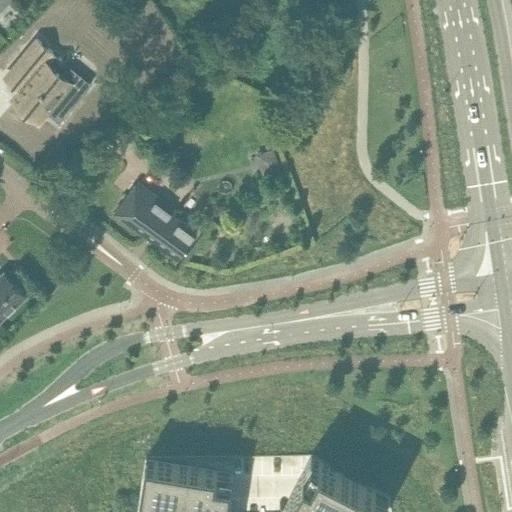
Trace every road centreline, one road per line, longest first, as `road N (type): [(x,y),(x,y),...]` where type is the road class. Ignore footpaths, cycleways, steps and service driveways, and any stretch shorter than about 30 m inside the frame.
road 1 (residential): [(0,420),(116,363),(264,327),(498,288)]
road 2 (tertiary): [(448,0),(498,288)]
